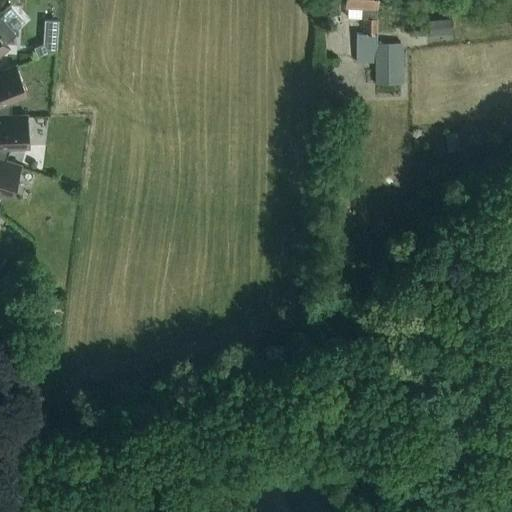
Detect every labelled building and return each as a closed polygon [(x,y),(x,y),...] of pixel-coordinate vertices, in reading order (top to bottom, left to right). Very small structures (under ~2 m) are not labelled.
[(344,0),(344,7),(362,8),(361,17),(363,17),(363,33),(357,33),(356,62),(373,62),(375,62),(374,80),(400,81),(400,76),(401,76),(402,42),(377,41),(377,34),(376,34),(376,8),(377,0),(376,0),(344,0)] [(47,45),(70,45),(69,10),(56,10),(56,35),(47,35),(47,45)] [(0,71),(16,65),(15,63),(0,69),(0,67),(0,51),(9,43),(7,41),(16,34),(0,16),(0,71)] [(429,35),(452,33),(451,18),(428,20),(429,35)] [(0,116),(11,116),(9,101),(28,92),(16,65),(0,71),(0,116)] [(0,159),(4,161),(8,146),(28,144),(27,115),(11,116),(0,116),(0,159)] [(0,190),(4,192),(12,194),(19,166),(4,161),(0,159),(0,190)]
